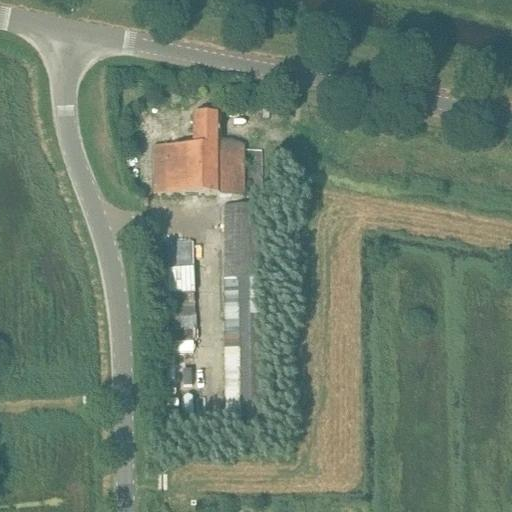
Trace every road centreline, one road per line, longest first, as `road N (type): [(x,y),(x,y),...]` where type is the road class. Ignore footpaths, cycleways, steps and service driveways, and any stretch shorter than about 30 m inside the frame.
road 1 (unclassified): [(125,511),(126,406),(112,258),(69,143),(66,30)]
road 2 (unclassified): [(511,116),(66,30)]
